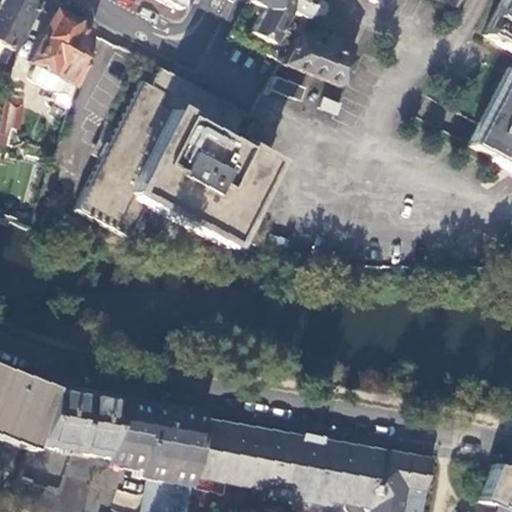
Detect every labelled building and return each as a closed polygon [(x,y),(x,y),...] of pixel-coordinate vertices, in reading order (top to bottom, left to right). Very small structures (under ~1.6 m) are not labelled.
[(0,0),(0,55),(4,58),(33,2),(27,0),(0,0)] [(181,0),(155,0),(175,12),(181,0)] [(279,63),(293,38),(298,27),(309,8),(297,2),(293,0),(246,0),(246,1),(260,9),(247,33),(267,44),(261,54),(279,63)] [(505,71),(465,149),(511,173),(511,0),(499,0),(486,26),(481,36),(510,51),(511,51),(511,73),(511,74),(505,71)] [(66,20),(53,13),(27,61),(31,64),(72,86),(90,32),(66,20)] [(293,38),(349,58),(353,47),(298,27),(293,38)] [(306,75),(338,87),(349,58),(293,38),(279,63),(278,64),(306,75)] [(24,77),(26,82),(67,103),(72,86),(31,64),(24,77)] [(154,66),(146,81),(140,77),(70,207),(124,234),(142,199),(223,242),(265,161),(237,147),(252,117),(222,101),(175,77),(154,66)] [(264,89),(296,101),(301,89),(271,78),(264,89)] [(337,104),(320,98),(316,107),(334,115),(337,104)] [(0,102),(0,103),(0,126),(14,128),(18,104),(0,102)] [(10,375),(0,370),(0,434),(26,445),(45,390),(10,375)] [(45,390),(26,445),(68,452),(54,494),(14,480),(5,505),(25,511),(75,511),(94,457),(114,399),(81,393),(46,387),(45,390)] [(149,405),(114,399),(94,457),(118,464),(115,474),(144,473),(148,453),(151,453),(153,442),(127,438),(135,412),(146,411),(156,411),(163,412),(163,407),(149,405)] [(142,505),(141,510),(141,511),(175,511),(182,472),(191,419),(190,412),(163,407),(163,412),(156,411),(146,411),(135,412),(127,438),(153,442),(151,453),(148,453),(144,473),(143,487),(142,497),(142,505)] [(417,511),(426,460),(294,437),(191,419),(182,472),(195,475),(224,480),(271,488),(271,494),(325,504),(326,499),(344,502),(368,506),(367,511),(417,511)] [(511,511),(511,474),(489,464),(481,485),(474,502),(485,507),(498,511),(511,511)] [(195,475),(193,487),(222,492),(224,480),(195,475)] [(367,511),(368,506),(344,502),(343,507),(346,511),(367,511)]
